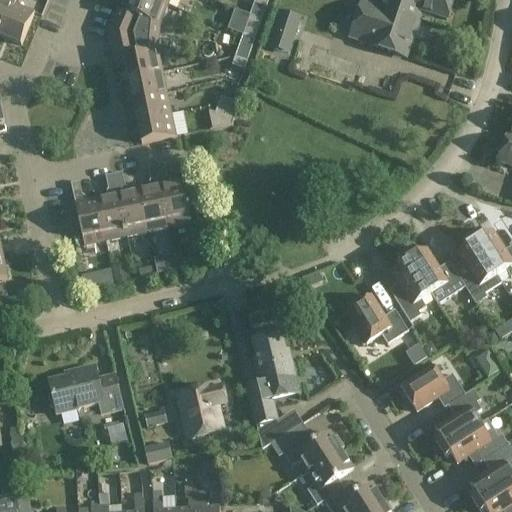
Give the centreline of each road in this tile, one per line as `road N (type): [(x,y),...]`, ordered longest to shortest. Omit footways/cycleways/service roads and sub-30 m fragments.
road 1 (residential): [(60,323),(287,275),(343,255),(390,224),(468,137),(498,59),(508,0)]
road 2 (residential): [(31,180),(178,151)]
road 3 (residential): [(60,323),(31,180)]
road 4 (residential): [(434,511),(359,395)]
